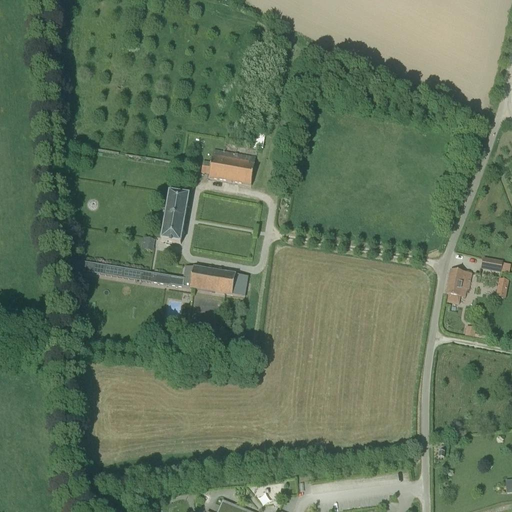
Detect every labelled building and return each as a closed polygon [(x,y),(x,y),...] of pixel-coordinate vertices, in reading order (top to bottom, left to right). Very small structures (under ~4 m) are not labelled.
[(254,167),(255,159),(214,153),(211,164),(203,163),(201,175),(209,176),(209,180),(219,182),(219,181),(241,186),(251,188),(254,167)] [(180,246),(189,197),(169,194),(161,243),(180,246)] [(155,241),(144,240),(142,251),(153,254),(155,241)] [(503,264),(483,260),(481,271),(500,275),(503,264)] [(184,281),(152,275),(150,284),(234,297),(244,299),(248,279),(226,275),(203,271),(204,271),(186,268),(184,281)] [(450,271),(446,296),(464,300),(466,291),(468,291),(472,276),(450,271)] [(505,301),(509,283),(498,281),(495,299),(505,301)] [(476,330),(467,328),(465,338),(474,340),(476,330)]
